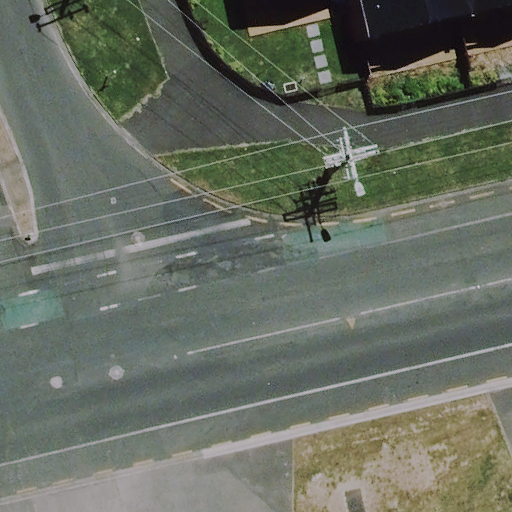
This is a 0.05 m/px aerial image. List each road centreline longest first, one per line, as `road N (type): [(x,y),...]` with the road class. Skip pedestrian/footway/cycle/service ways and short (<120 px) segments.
road 1 (secondary): [(511,281),(74,383)]
road 2 (residential): [(74,383),(0,142)]
